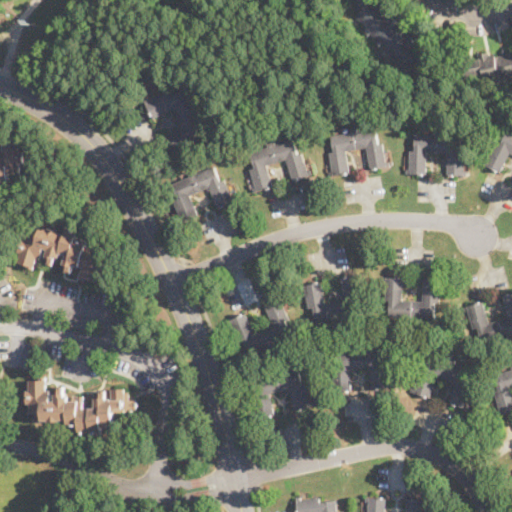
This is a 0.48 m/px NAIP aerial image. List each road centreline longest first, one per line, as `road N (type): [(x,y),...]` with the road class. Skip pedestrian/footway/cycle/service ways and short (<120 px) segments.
road 1 (residential): [(241,511),(199,347),(129,197),(78,130),(0,86)]
road 2 (residential): [(173,281),(297,231),(346,221),(434,220),(476,235)]
road 3 (residential): [(0,326),(93,338),(155,368),(167,391),(160,493)]
road 4 (residential): [(237,478),(388,446),(418,449),(471,482),(485,511)]
road 5 (residential): [(237,478),(142,491),(20,443),(0,445)]
